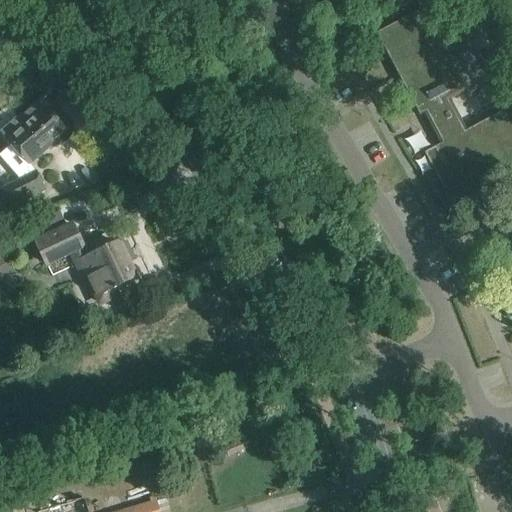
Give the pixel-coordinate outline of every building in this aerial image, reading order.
[(494,0),(471,0),(468,2),(479,23),(500,12),(494,0)] [(424,7),(376,33),(400,78),(404,87),(407,85),(410,91),(407,92),(419,115),(424,113),(440,144),(435,146),(446,166),(434,173),(449,201),(461,195),(465,193),(487,182),(511,168),(511,105),(466,130),(450,99),(466,91),(469,98),(489,87),(491,86),(481,67),(461,77),(451,59),(424,7)] [(25,115),(18,121),(15,118),(0,131),(0,132),(7,141),(11,146),(0,156),(21,180),(0,190),(0,195),(7,209),(45,190),(36,172),(36,173),(29,165),(48,148),(45,145),(64,128),(40,101),(25,115)] [(38,239),(34,241),(46,266),(69,254),(82,248),(70,224),(67,225),(38,239)] [(100,252),(87,258),(86,259),(92,274),(87,276),(100,303),(117,295),(115,289),(116,288),(115,287),(134,277),(118,243),(100,252)] [(0,252),(0,281),(17,273),(6,249),(0,252)] [(179,473),(168,477),(178,507),(190,503),(179,473)] [(119,511),(159,511),(155,497),(149,498),(150,503),(119,511)]
